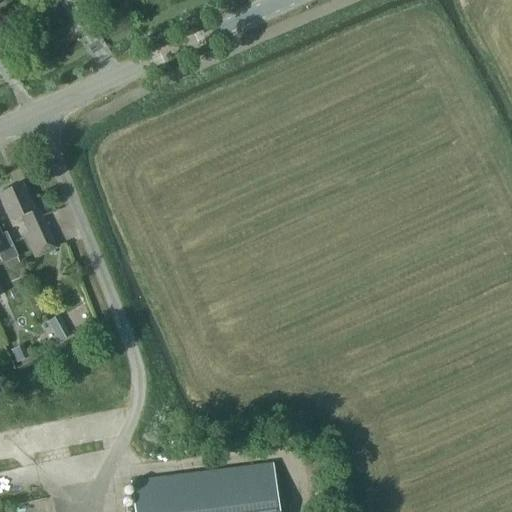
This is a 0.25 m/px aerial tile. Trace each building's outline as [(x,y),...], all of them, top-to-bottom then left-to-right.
[(36,219),(20,184),(9,189),(6,188),(2,190),(0,193),(0,201),(9,222),(20,217),(28,235),(24,237),(34,259),(55,249),(40,217),(36,219)] [(0,235),(0,260),(2,264),(16,258),(5,233),(0,235)] [(57,343),(69,336),(58,316),(46,323),(57,343)] [(14,365),(28,359),(22,346),(9,351),(14,365)] [(132,511),(275,511),(270,466),(129,483),(132,511)]
